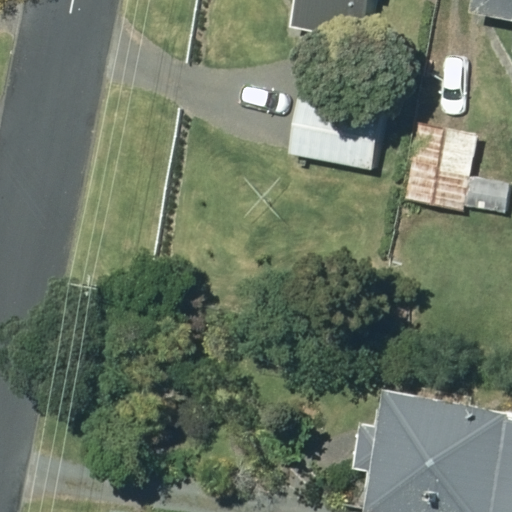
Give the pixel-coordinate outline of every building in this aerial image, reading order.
[(313,0),(308,24),(378,40),(386,0),(313,0)] [(511,14),(511,0),(490,0),(488,10),(511,14)] [(310,94),(298,151),(381,167),(393,110),(310,94)] [(428,119),(413,198),(474,209),(488,131),(428,119)] [(511,408),(404,389),(381,511),(385,511),(507,511),(511,488),(511,487),(511,408)]
